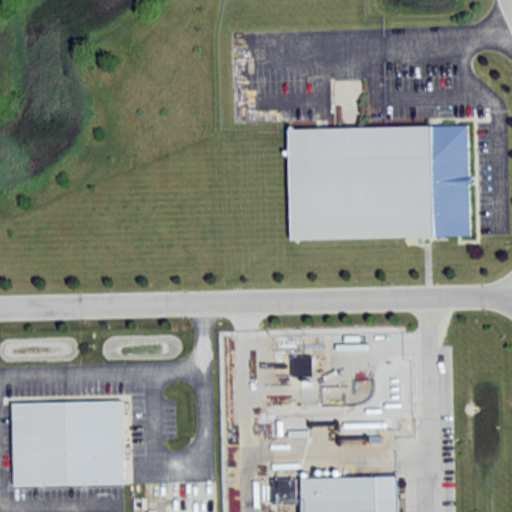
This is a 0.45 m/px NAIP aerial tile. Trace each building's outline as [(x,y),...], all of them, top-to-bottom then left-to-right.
[(289,128),(468,123),(471,234),(291,238),(289,128)] [(293,356),(293,376),(314,375),(313,355),(293,356)] [(12,403),(14,485),(124,482),(122,400),(12,403)] [(300,511),(300,476),(397,474),(398,511),(300,511)] [(297,477),(274,478),(274,503),(297,502),(297,494),(298,494),(297,477)]
